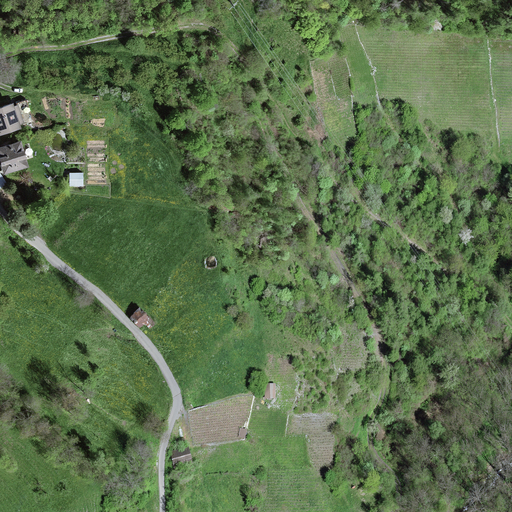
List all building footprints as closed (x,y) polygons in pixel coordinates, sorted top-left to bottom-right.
[(11,104),(0,107),(0,135),(21,128),(19,122),(23,121),(18,105),(12,107),(11,104)] [(20,143),(0,148),(0,156),(5,173),(27,167),(20,143)] [(68,172),(67,188),(82,187),(82,173),(68,172)] [(139,310),(131,317),(140,327),(148,320),(139,310)] [(274,384),(265,384),(265,398),(275,397),(274,384)] [(191,461),(187,448),(172,451),(175,465),(191,461)]
